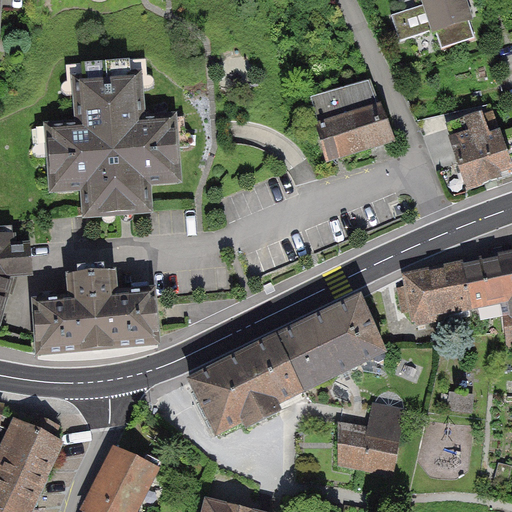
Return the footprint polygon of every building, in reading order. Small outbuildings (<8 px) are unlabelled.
[(12,0),(0,0),(0,44),(10,45),(12,0)] [(482,25),(474,0),(431,0),(443,37),(482,25)] [(150,125),(147,77),(80,81),(82,123),(47,125),(51,193),(79,192),(80,216),(159,211),(158,187),(188,185),(185,123),(150,125)] [(311,94),(319,119),(377,99),(369,79),(311,94)] [(314,121),(328,161),(395,137),(381,97),(377,99),(319,119),(314,121)] [(449,137),(466,188),(500,176),(499,171),(511,166),(491,106),(464,115),(470,130),(449,137)] [(0,314),(13,276),(32,273),(31,253),(16,254),(14,235),(0,237),(0,314)] [(511,256),(461,266),(469,309),(511,300),(511,256)] [(461,266),(405,277),(415,326),(470,315),(469,309),(461,266)] [(35,303),(38,354),(159,346),(155,294),(116,297),(114,273),(69,276),(70,301),(35,303)] [(362,299),(279,339),(306,396),(389,356),(362,299)] [(217,439),(306,396),(279,339),(189,382),(217,439)] [(370,428),(346,423),(338,466),(397,478),(410,412),(375,405),(370,428)] [(29,511),(65,440),(24,420),(0,468),(0,511),(29,511)] [(145,463),(116,450),(84,511),(136,511),(161,464),(148,458),(145,463)] [(247,511),(208,502),(205,511),(247,511)]
